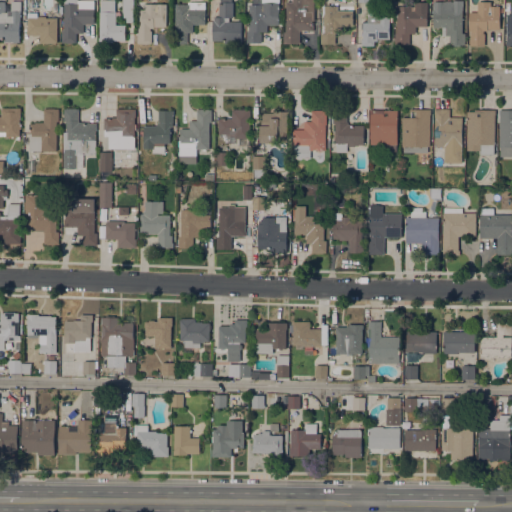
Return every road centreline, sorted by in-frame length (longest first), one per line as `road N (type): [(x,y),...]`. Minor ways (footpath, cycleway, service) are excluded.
road 1 (residential): [(511,289),(0,277)]
road 2 (residential): [(511,80),(0,76)]
road 3 (primary): [(48,500),(291,502)]
road 4 (primary): [(367,503),(498,504)]
